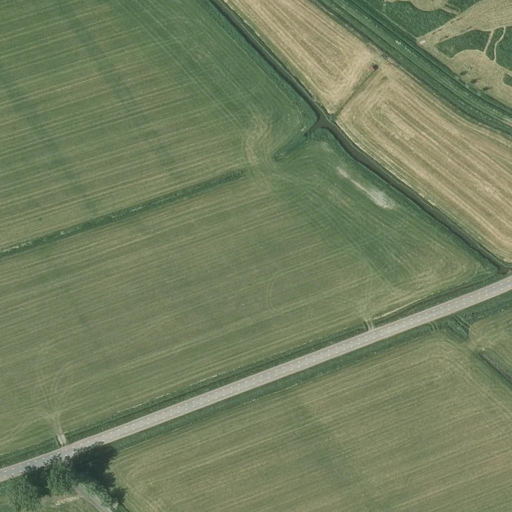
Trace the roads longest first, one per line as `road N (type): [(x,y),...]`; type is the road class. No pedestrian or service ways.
road 1 (tertiary): [(0,475),(511,279)]
road 2 (track): [(511,125),(458,95),(336,0)]
